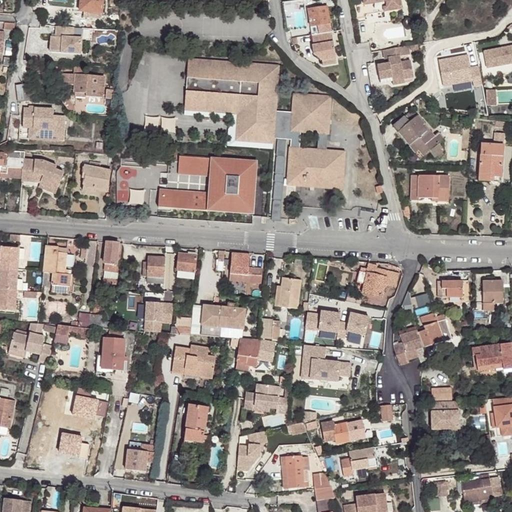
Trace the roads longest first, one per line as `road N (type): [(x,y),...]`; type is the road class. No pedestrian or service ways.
road 1 (residential): [(0,223),(400,250)]
road 2 (residential): [(400,250),(373,123),(295,59),(278,27),(279,5)]
road 3 (residential): [(418,511),(409,429),(387,354),(409,273),(400,250)]
road 4 (residential): [(249,501),(0,471)]
